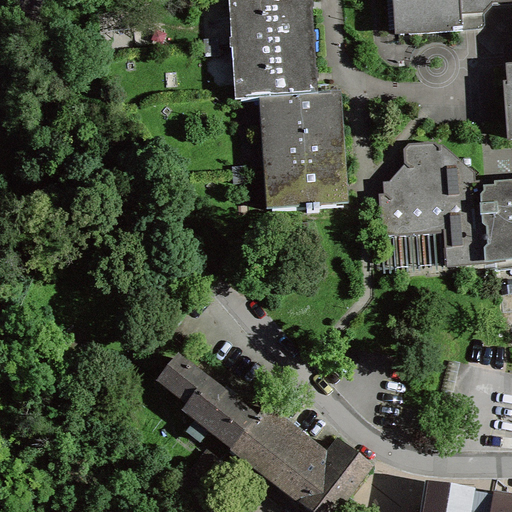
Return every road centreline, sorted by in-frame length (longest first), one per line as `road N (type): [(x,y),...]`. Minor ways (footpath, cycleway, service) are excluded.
road 1 (residential): [(511,467),(427,463),(368,440),(293,372),(200,256)]
road 2 (track): [(200,256),(97,133),(59,79),(34,23)]
road 3 (residential): [(330,0),(339,64),(361,81),(450,89)]
